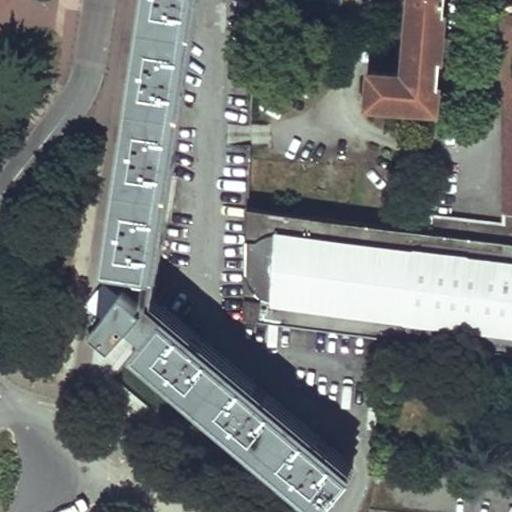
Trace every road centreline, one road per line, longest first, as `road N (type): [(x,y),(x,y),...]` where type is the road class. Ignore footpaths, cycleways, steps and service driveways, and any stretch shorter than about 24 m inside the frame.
road 1 (residential): [(0,196),(71,104),(97,0)]
road 2 (residential): [(90,482),(89,462),(70,428),(34,409),(0,412)]
